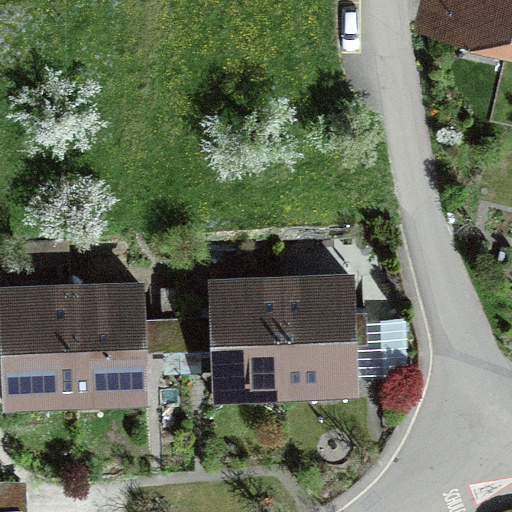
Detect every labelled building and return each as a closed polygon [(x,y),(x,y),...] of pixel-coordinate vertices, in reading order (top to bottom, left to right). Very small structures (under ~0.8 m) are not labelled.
[(511,0),(427,0),(424,14),(511,33),(511,0)] [(364,275),(289,280),(297,398),(372,393),(364,275)] [(230,402),(297,398),(289,280),(223,284),(230,402)] [(153,287),(84,291),(90,404),(160,400),(153,287)] [(16,408),(90,404),(84,291),(10,295),(16,408)] [(31,511),(30,493),(0,493),(0,511),(31,511)]
